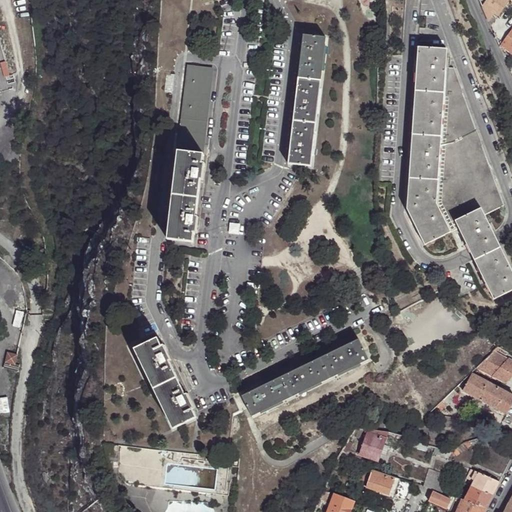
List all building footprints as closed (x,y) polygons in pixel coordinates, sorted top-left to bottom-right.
[(508,0),(488,0),(485,5),(496,13),(499,16),(510,1),(508,0)] [(489,23),(496,13),(485,5),(482,8),(489,23)] [(511,30),(502,44),(511,54),(511,30)] [(326,35),(303,33),(298,77),(321,80),(326,35)] [(429,55),(430,47),(418,46),(414,90),(444,92),(446,66),(446,56),(429,55)] [(447,49),(430,47),(429,55),(446,56),(447,49)] [(187,66),(177,149),(200,152),(209,69),(187,66)] [(449,66),(446,66),(444,92),(441,136),(438,179),(437,203),(450,231),(459,228),(455,219),(481,206),(485,214),(504,205),(453,66),(449,66)] [(298,77),(293,120),(316,123),(321,80),(298,77)] [(444,92),(414,90),(412,134),(441,136),(444,92)] [(293,120),(287,162),(311,165),(316,123),(293,120)] [(441,136),(412,134),(409,178),(438,179),(441,136)] [(200,152),(177,149),(172,194),(198,198),(200,178),(202,179),(204,162),(202,161),(203,152),(200,152)] [(438,179),(409,178),(407,207),(424,244),(450,231),(437,203),(438,179)] [(198,198),(172,194),(167,238),(193,241),(194,232),(196,232),(198,216),(196,215),(198,198)] [(498,240),(485,214),(481,206),(455,219),(459,228),(472,254),(474,259),(500,246),(498,240)] [(239,223),(230,222),(229,231),(238,232),(239,223)] [(511,288),(511,269),(500,246),(474,259),(494,298),(511,288)] [(133,348),(153,388),(176,377),(168,360),(170,359),(162,344),(160,345),(157,337),(133,348)] [(368,360),(358,338),(321,356),(332,377),(368,360)] [(476,368),(481,371),(505,384),(511,377),(511,361),(494,351),(476,368)] [(8,353),(6,362),(15,365),(17,356),(8,353)] [(321,356),(279,377),(289,398),(332,377),(321,356)] [(506,415),(511,404),(511,395),(471,374),(467,381),(462,390),(506,415)] [(172,428),(195,417),(192,409),(193,408),(186,393),(184,394),(176,377),(153,388),(172,428)] [(279,377),(241,395),(252,417),(289,398),(279,377)] [(460,387),(467,381),(464,379),(458,385),(460,387)] [(451,391),(435,406),(440,411),(456,396),(451,391)] [(432,420),(440,422),(442,417),(435,413),(432,420)] [(386,433),(367,431),(366,434),(385,440),(386,437),(386,433)] [(385,440),(366,434),(358,455),(377,462),(385,440)] [(429,448),(414,443),(413,449),(427,454),(429,448)] [(463,445),(450,454),(452,458),(454,457),(455,457),(470,448),(468,444),(463,445)] [(228,458),(229,461),(229,467),(240,468),(240,459),(228,458)] [(229,467),(229,461),(217,459),(216,469),(213,489),(213,494),(226,496),(229,467)] [(399,480),(371,470),(364,490),(373,492),(373,490),(393,497),(394,494),(399,480)] [(428,470),(422,487),(431,490),(439,492),(445,476),(428,470)] [(474,480),(477,474),(470,471),(467,476),(474,480)] [(492,496),(498,483),(477,474),(474,480),(471,487),(492,496)] [(412,484),(399,480),(394,494),(405,499),(412,484)] [(485,509),(492,496),(471,487),(464,501),(485,509)] [(394,494),(393,497),(386,510),(391,511),(401,511),(407,501),(405,499),(394,494)] [(349,511),(353,502),(334,495),(327,511),(349,511)] [(483,511),(485,509),(464,501),(461,500),(455,511),(483,511)]
